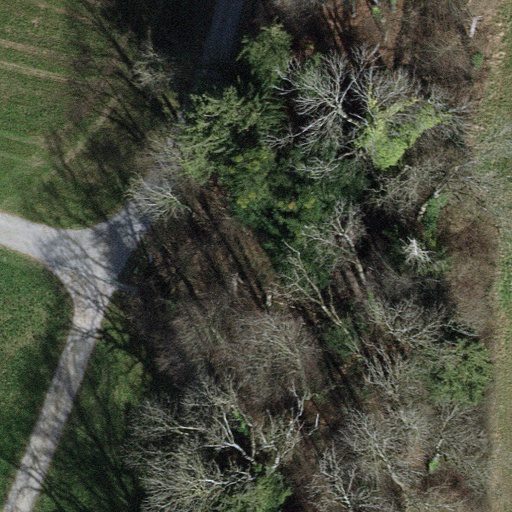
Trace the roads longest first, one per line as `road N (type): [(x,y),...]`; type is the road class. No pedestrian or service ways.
road 1 (track): [(115,265),(225,0)]
road 2 (track): [(115,265),(16,511)]
